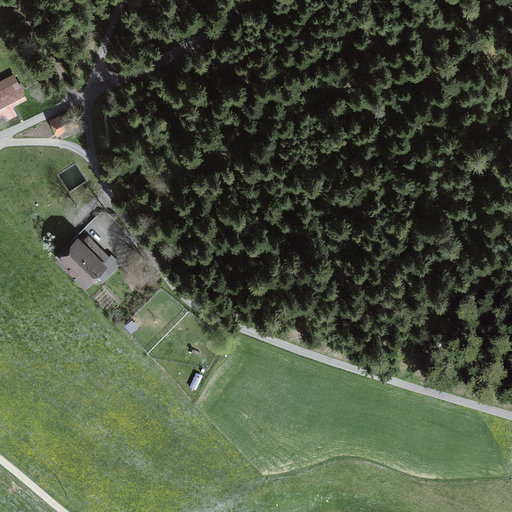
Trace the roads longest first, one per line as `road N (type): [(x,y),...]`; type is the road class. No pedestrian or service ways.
road 1 (track): [(511,418),(226,329),(172,291),(94,160),(91,98)]
road 2 (track): [(91,98),(193,41),(246,0)]
